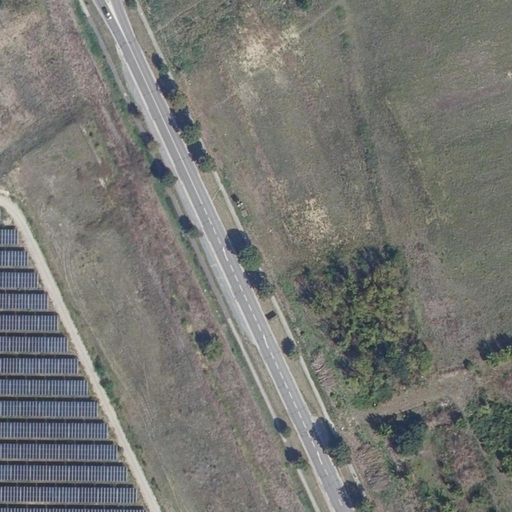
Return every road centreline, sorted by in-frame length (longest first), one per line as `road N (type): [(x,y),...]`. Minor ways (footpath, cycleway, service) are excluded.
road 1 (primary): [(99,0),(339,511)]
road 2 (primary): [(126,40),(343,511)]
road 3 (primary): [(288,351),(124,0)]
road 4 (primary): [(376,511),(288,351)]
road 5 (primary): [(362,511),(288,351)]
road 6 (track): [(450,387),(333,428)]
